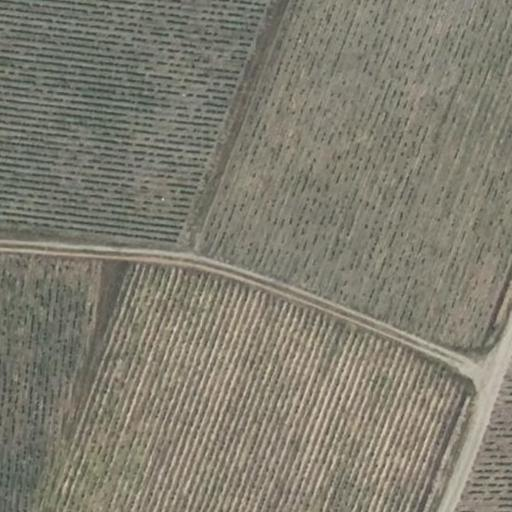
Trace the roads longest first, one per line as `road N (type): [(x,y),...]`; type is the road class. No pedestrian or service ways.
road 1 (track): [(485,376),(192,261),(0,248)]
road 2 (track): [(511,311),(435,511)]
